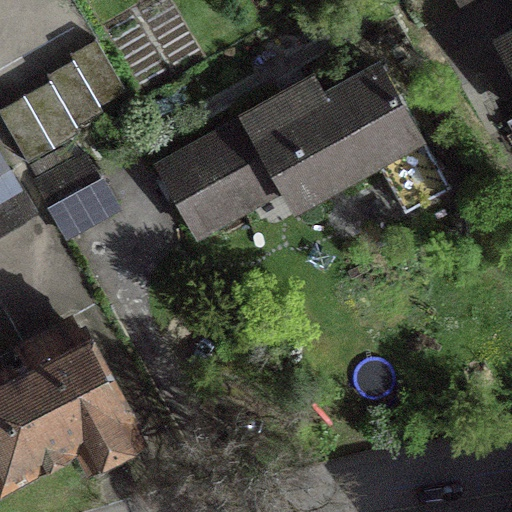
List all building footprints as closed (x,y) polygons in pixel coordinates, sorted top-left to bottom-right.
[(511,36),(497,45),(511,71),(511,120),(505,125),(511,137),(511,36)] [(96,110),(122,95),(92,43),(66,58),(69,64),(43,79),(46,84),(0,110),(0,123),(24,166),(76,136),(73,130),(99,115),(96,110)] [(312,82),(155,169),(192,238),(279,190),(289,209),(373,162),(388,188),(431,164),(378,69),(322,100),(312,82)] [(32,184),(62,237),(98,218),(83,190),(97,182),(83,156),(32,184)] [(0,235),(12,228),(0,206),(0,235)] [(0,487),(76,446),(88,468),(135,442),(68,319),(11,350),(16,360),(6,366),(9,372),(0,377),(0,487)]
